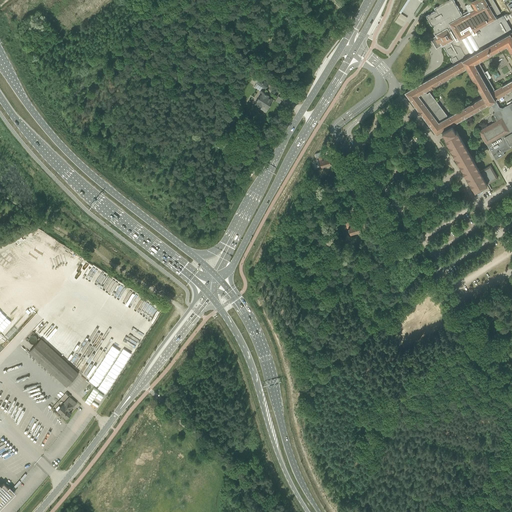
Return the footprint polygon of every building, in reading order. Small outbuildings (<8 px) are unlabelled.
[(511,31),(503,15),(496,19),(495,16),(500,13),(493,0),(473,0),(464,5),(468,12),(462,16),(461,14),(462,14),(460,11),(459,9),(457,5),(456,5),(454,1),(455,1),(453,0),(448,0),(447,1),(447,0),(444,2),(444,3),(443,3),(442,3),(439,5),(437,7),(437,6),(433,8),(434,10),(435,9),(436,11),(434,11),(431,13),(429,15),(428,14),(425,16),(427,19),(429,21),(428,21),(431,25),(432,26),(432,25),(434,26),(433,29),(437,36),(436,37),(439,42),(441,46),(443,46),(444,47),(443,48),(445,51),(446,50),(447,53),(446,53),(448,55),(449,56),(449,55),(451,56),(451,58),(450,58),(450,59),(451,62),(452,61),(453,64),(404,92),(436,134),(442,131),(445,137),(444,138),(474,192),(498,178),(490,165),(480,171),(456,131),(455,132),(451,125),(490,103),(491,106),(495,107),(494,108),(496,111),(492,114),(497,121),(479,131),(486,144),(495,160),(504,154),(503,152),(511,146),(511,102),(502,108),(499,107),(495,100),(507,94),(511,90),(511,31)] [(261,78),(260,78),(256,75),(253,81),(257,83),(265,88),(269,83),(261,78)] [(269,96),(265,93),(261,91),(260,94),(255,103),(261,107),(261,109),(265,111),(267,109),(273,100),(268,97),(269,96)] [(222,131),(219,134),(231,145),(234,142),(222,131)] [(321,156),(318,157),(321,167),(331,164),(328,157),(322,159),(321,156)] [(350,220),(351,220),(349,214),(343,216),(347,228),(348,228),(350,234),(361,231),(358,224),(352,226),(350,220)] [(114,246),(109,255),(113,257),(119,248),(114,246)] [(104,301),(104,270),(93,264),(81,286),(84,288),(84,291),(82,295),(82,299),(93,305),(95,305),(95,306),(96,308),(101,307),(104,301)] [(154,271),(152,276),(158,279),(161,275),(154,271)] [(40,336),(51,346),(65,331),(54,321),(40,336)] [(67,387),(79,374),(41,339),(29,352),(67,387)] [(104,390),(104,375),(99,375),(99,382),(94,382),(94,390),(104,390)] [(77,403),(69,397),(62,404),(63,405),(60,407),(58,406),(55,409),(57,411),(66,419),(71,413),(69,411),(71,409),(77,403)] [(0,506),(13,493),(3,483),(1,485),(0,484),(0,506)]
